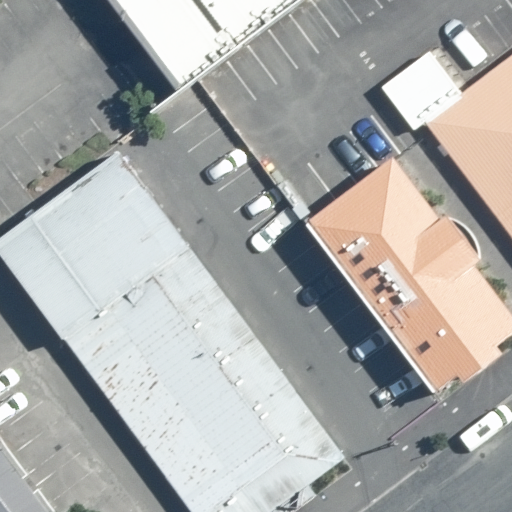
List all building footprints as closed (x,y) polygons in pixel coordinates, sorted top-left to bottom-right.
[(98,0),(160,78),(258,0),(98,0)] [(511,12),(391,108),(511,260),(511,12)] [(97,148),(0,218),(0,278),(175,511),(235,511),(319,449),(97,148)] [(370,156),(278,223),(407,398),(499,331),(370,156)] [(0,511),(51,511),(0,442),(0,511)]
